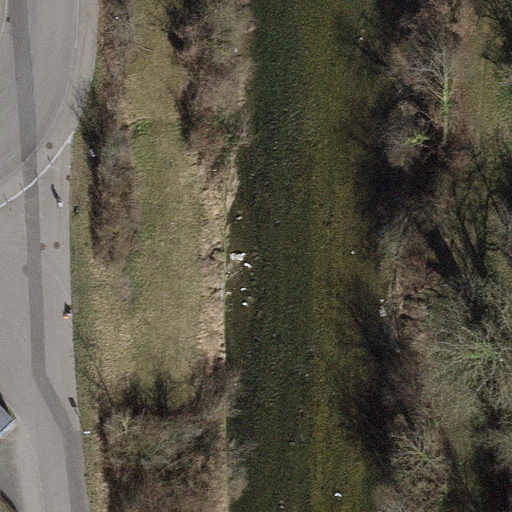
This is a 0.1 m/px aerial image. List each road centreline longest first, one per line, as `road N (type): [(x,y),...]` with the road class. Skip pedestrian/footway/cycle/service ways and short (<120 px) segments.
road 1 (residential): [(24,299),(54,404),(68,511)]
road 2 (residential): [(40,0),(35,73),(0,125)]
